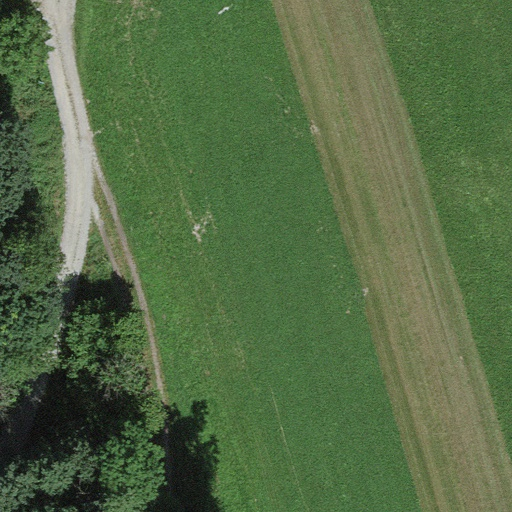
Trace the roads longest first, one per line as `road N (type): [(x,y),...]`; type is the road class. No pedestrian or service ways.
road 1 (track): [(76,172),(117,250),(154,397),(166,511)]
road 2 (track): [(76,172),(60,265),(0,448)]
road 3 (track): [(28,0),(65,105),(76,172)]
